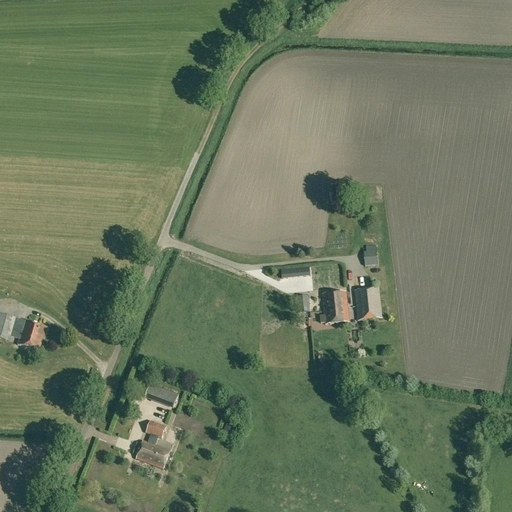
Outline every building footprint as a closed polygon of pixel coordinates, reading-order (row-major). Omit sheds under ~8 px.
[(363,247),(365,267),(378,266),(376,246),(363,247)] [(355,292),(358,322),(382,319),(379,289),(355,292)] [(324,310),(348,308),(346,293),(323,295),(324,310)] [(297,297),(299,314),(309,312),(307,296),(297,297)] [(325,324),(325,325),(349,323),(348,308),(324,310),(325,312),(324,312),(324,317),(320,317),(321,324),(325,324)] [(10,337),(17,339),(22,321),(0,314),(0,339),(9,342),(10,337)] [(17,346),(38,352),(42,338),(44,338),(47,328),(22,321),(17,339),(19,340),(17,346)] [(146,397),(174,408),(178,396),(150,386),(146,397)] [(228,421),(225,429),(233,432),(236,424),(228,421)] [(136,460),(164,470),(170,452),(155,447),(159,438),(162,440),(166,428),(151,422),(146,434),(151,436),(148,444),(143,442),(136,460)] [(218,438),(226,440),(228,432),(220,430),(218,438)]
